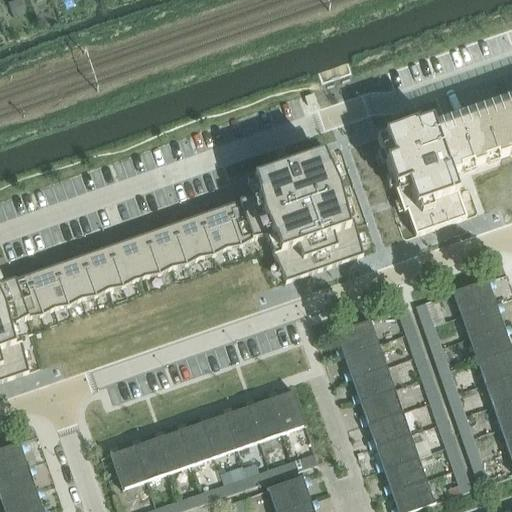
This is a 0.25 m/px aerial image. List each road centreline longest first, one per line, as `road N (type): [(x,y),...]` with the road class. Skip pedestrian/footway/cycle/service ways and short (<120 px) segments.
road 1 (residential): [(0,233),(511,58)]
road 2 (residential): [(55,393),(511,233)]
road 3 (residential): [(55,393),(97,511)]
